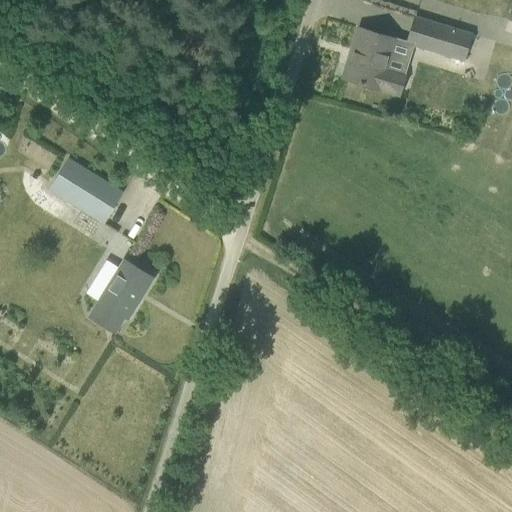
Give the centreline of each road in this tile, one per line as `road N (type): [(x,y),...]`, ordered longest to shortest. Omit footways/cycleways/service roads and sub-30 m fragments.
road 1 (track): [(511,415),(0,71)]
road 2 (unclassified): [(154,511),(313,0)]
